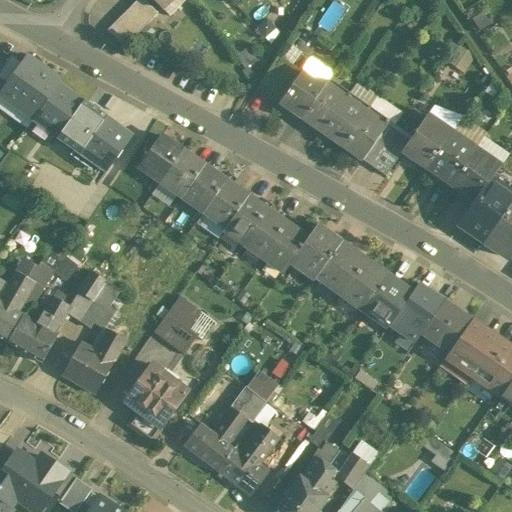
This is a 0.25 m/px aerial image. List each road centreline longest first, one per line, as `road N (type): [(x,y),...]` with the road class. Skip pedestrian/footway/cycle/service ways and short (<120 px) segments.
road 1 (residential): [(511,299),(50,34)]
road 2 (residential): [(0,386),(111,446),(206,511)]
